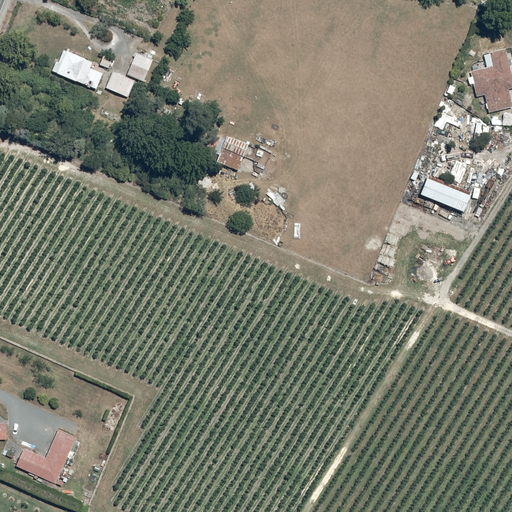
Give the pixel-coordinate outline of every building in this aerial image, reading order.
[(97,89),(104,72),(101,70),(104,65),(64,49),(59,61),(57,60),(52,70),(97,89)] [(511,86),(511,71),(508,49),(484,53),(487,69),(472,72),(476,95),(486,94),(489,112),(511,107),(511,104),(509,87),(511,86)] [(128,75),(145,81),(154,57),(137,51),(128,75)] [(135,79),(127,76),(112,70),(105,88),(128,97),(135,79)] [(511,112),(504,112),(504,119),(492,119),(492,124),(511,124),(511,112)] [(490,124),(476,122),(475,137),(489,138),(490,124)] [(260,157),(264,148),(251,143),(227,134),(223,147),(246,156),(247,157),(248,157),(249,157),(250,158),(251,158),(252,158),(253,158),(254,158),(255,158),(256,158),(257,158),(258,157),(259,157),(260,157)] [(249,161),(243,159),(222,151),(218,162),(239,170),(240,169),(246,171),(249,161)] [(467,166),(452,162),(447,179),(462,183),(467,166)] [(472,194),(430,177),(423,193),(465,210),(472,194)] [(79,435),(60,427),(47,456),(25,447),(17,465),(58,483),(79,435)]
